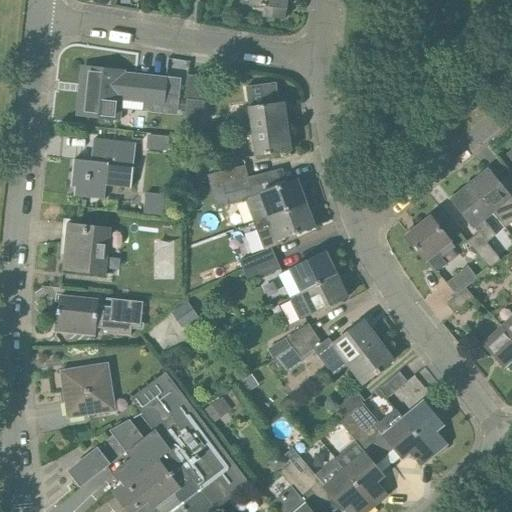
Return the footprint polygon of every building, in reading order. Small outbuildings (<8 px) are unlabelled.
[(287,0),(252,0),(252,6),(265,7),(264,18),(284,20),(286,9),(287,10),(287,0)] [(79,114),(119,118),(121,93),(133,94),(132,101),(147,102),(150,78),(123,75),(124,73),(84,69),(79,114)] [(246,87),(252,131),(288,127),(285,102),(279,103),(276,83),(246,87)] [(187,140),(201,138),(205,102),(186,100),(187,140)] [(288,127),(252,131),(256,157),(292,152),(288,127)] [(169,137),(148,135),(146,150),(168,152),(169,137)] [(74,196),(98,198),(99,184),(131,188),(136,144),(94,140),(93,141),(101,142),(99,162),(74,160),(71,187),(75,187),(74,196)] [(207,175),(210,187),(248,178),(245,166),(207,175)] [(511,198),(489,170),(470,186),(492,213),(505,229),(511,223),(511,198)] [(247,201),(255,222),(307,203),(298,180),(265,192),(262,185),(251,189),(248,178),(210,187),(216,208),(247,201)] [(492,213),(470,186),(452,200),(478,233),(467,242),(490,270),(501,260),(487,243),(496,236),(483,220),(492,213)] [(307,203),(255,222),(266,253),(241,261),(245,272),(277,259),(272,248),(283,244),(282,239),(315,227),(307,203)] [(166,206),(143,204),(141,215),(165,217),(166,206)] [(437,273),(446,265),(441,258),(455,248),(449,242),(450,241),(431,217),(406,237),(426,261),(427,260),(437,273)] [(62,271),(106,276),(112,228),(67,223),(62,271)] [(290,270),(301,292),(301,293),(338,275),(326,252),(290,270)] [(245,272),(249,283),(281,269),(277,259),(245,272)] [(478,279),(468,266),(446,284),(456,296),(466,289),(478,279)] [(301,293),(301,292),(289,299),(290,301),(289,302),(299,321),(312,314),(312,315),(348,297),(338,275),(301,293)] [(474,298),(466,289),(456,296),(446,304),(454,314),(474,298)] [(131,326),(140,327),(143,302),(106,298),(105,300),(111,301),(110,307),(99,306),(99,301),(59,297),(56,330),(96,334),(96,328),(106,329),(106,334),(130,336),(131,326)] [(186,305),(174,313),(182,324),(193,317),(186,305)] [(511,318),(503,327),(511,337),(511,318)] [(333,376),(347,365),(379,340),(364,321),(333,345),(328,338),(323,341),(318,333),(296,346),(303,355),(313,349),(312,350),(333,376)] [(318,333),(312,323),(272,347),(278,357),(296,346),(318,333)] [(511,337),(503,327),(483,346),(504,368),(511,361),(511,337)] [(379,340),(347,365),(363,385),(377,374),(378,376),(382,373),(380,371),(395,360),(379,340)] [(116,411),(108,364),(61,371),(68,419),(116,411)] [(386,397),(387,399),(407,382),(399,372),(379,389),(386,397)] [(213,511),(250,485),(165,373),(131,399),(155,430),(144,439),(126,453),(131,460),(112,474),(117,480),(121,477),(126,484),(114,492),(128,511),(132,511),(138,508),(140,511),(213,511)] [(253,384),(248,377),(238,384),(245,395),(250,392),(253,384)] [(382,401),(386,397),(379,389),(375,393),(382,401)] [(336,408),(344,418),(348,414),(364,401),(357,392),(336,408)] [(221,396),(202,410),(213,424),(232,410),(221,396)] [(365,400),(364,401),(348,414),(386,459),(396,451),(403,459),(410,453),(413,457),(412,458),(414,461),(416,460),(421,466),(434,455),(404,419),(393,428),(387,421),(374,425),(361,409),(364,407),(366,410),(370,406),(365,400)] [(424,402),(404,419),(434,455),(447,444),(436,431),(444,425),(424,402)] [(339,422),(365,453),(344,470),(375,506),(388,496),(377,483),(385,476),(377,467),(386,459),(348,414),(344,418),(339,422)] [(144,439),(130,420),(110,431),(113,436),(72,469),(83,484),(80,487),(81,488),(144,439)] [(298,456),(292,448),(282,456),(289,464),(298,456)] [(311,490),(320,482),(298,456),(289,464),(311,490)] [(311,490),(289,464),(279,472),(291,487),(301,498),(311,490)] [(368,511),(375,506),(344,470),(324,487),(344,510),(351,504),(357,511),(368,511)] [(271,503),(278,511),(312,511),(301,498),(291,487),(271,503)]
